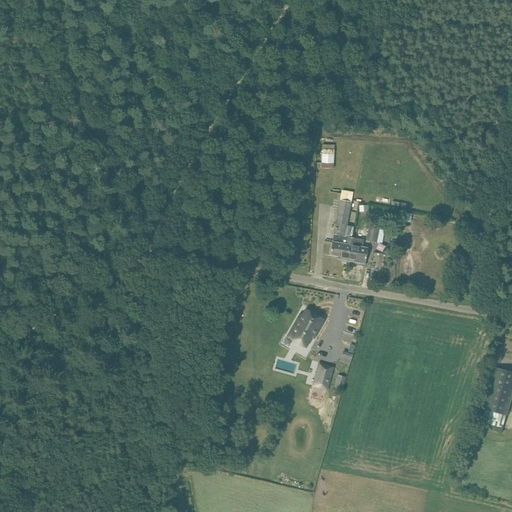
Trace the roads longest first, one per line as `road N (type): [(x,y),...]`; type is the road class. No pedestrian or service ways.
road 1 (unclassified): [(511,317),(132,252)]
road 2 (unclassified): [(179,511),(132,252)]
road 3 (track): [(0,349),(132,252)]
